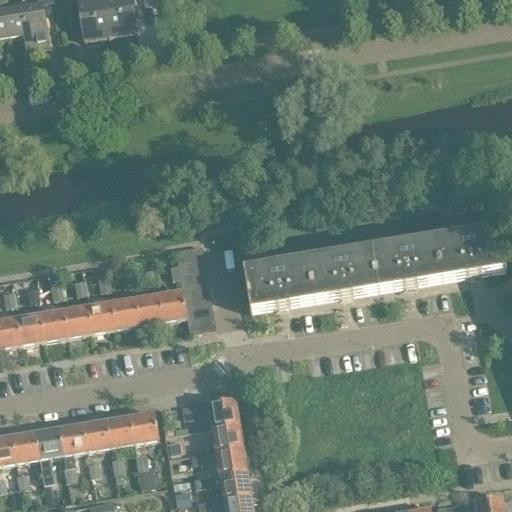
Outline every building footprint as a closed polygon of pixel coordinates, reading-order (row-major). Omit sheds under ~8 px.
[(82,18),(86,44),(112,40),(105,0),(81,0),(80,0),(79,0),(66,0),(70,20),(82,18)] [(138,36),(133,10),(145,8),(143,0),(105,0),(112,40),(138,36)] [(51,51),(44,7),(5,13),(10,41),(25,38),(28,55),(51,51)] [(0,42),(10,41),(5,13),(0,14),(0,42)] [(504,252),(501,233),(499,233),(499,234),(247,275),(247,274),(245,274),(250,307),(251,310),(252,317),(253,317),(253,314),(279,310),(288,309),(335,301),(358,297),(400,291),(423,286),(470,279),(479,277),(506,273),(506,275),(508,275),(504,252)] [(203,250),(177,254),(179,266),(205,262),(203,250)] [(181,278),(207,274),(205,262),(179,266),(180,269),(181,278)] [(182,283),(181,278),(180,269),(171,270),(174,284),(182,283)] [(156,273),(147,274),(149,288),(158,287),(156,273)] [(183,290),(209,286),(207,274),(181,278),(182,283),(183,290)] [(127,292),(135,290),(133,276),(124,278),(127,292)] [(60,277),(51,278),(53,289),(62,288),(60,277)] [(103,296),(111,294),(109,280),(100,282),(103,296)] [(79,299),(88,298),(85,284),(77,285),(79,299)] [(209,286),(183,290),(184,295),(185,302),(211,298),(209,286)] [(55,303),(64,302),(62,288),(53,289),(55,303)] [(31,307),(40,306),(38,292),(29,293),(31,307)] [(160,298),(164,326),(188,322),(187,314),(185,302),(184,295),(160,298)] [(8,311),(17,310),(15,296),(6,297),(8,311)] [(136,302),(141,330),(164,326),(160,298),(136,302)] [(211,298),(185,302),(187,314),(213,309),(211,298)] [(113,306),(117,334),(141,330),(136,302),(113,306)] [(89,310),(93,338),(117,334),(113,306),(89,310)] [(187,314),(188,322),(189,326),(215,321),(213,309),(187,314)] [(65,314),(70,341),(93,338),(89,310),(65,314)] [(42,318),(46,345),(70,341),(65,314),(42,318)] [(18,322),(22,349),(46,345),(42,318),(18,322)] [(191,338),(217,333),(215,321),(189,326),(191,338)] [(0,352),(22,349),(18,322),(0,324),(0,352)] [(236,402),(209,407),(213,431),(240,427),(236,402)] [(185,422),(201,419),(199,409),(183,411),(185,422)] [(160,444),(156,416),(131,420),(136,448),(160,444)] [(108,424),(112,452),(136,448),(131,420),(108,424)] [(84,428),(88,456),(112,452),(108,424),(84,428)] [(217,455),(244,450),(240,427),(213,431),(217,455)] [(79,485),(75,458),(88,456),(84,428),(60,432),(65,460),(69,487),(79,485)] [(52,462),(65,460),(60,432),(37,436),(41,464),(45,489),(56,487),(52,462)] [(189,444),(202,442),(201,433),(187,436),(189,444)] [(13,440),(17,467),(41,464),(37,436),(13,440)] [(0,470),(17,467),(13,440),(0,442),(0,470)] [(180,445),(169,447),(171,459),(182,457),(180,445)] [(221,478),(248,474),(244,450),(217,455),(221,478)] [(205,456),(191,458),(193,469),(207,466),(205,456)] [(150,472),(147,458),(138,459),(143,492),(157,490),(154,471),(150,472)] [(114,464),(116,478),(125,476),(123,462),(114,464)] [(91,468),(93,481),(101,480),(99,466),(91,468)] [(195,483),(197,491),(222,487),(225,502),(252,498),(248,474),(221,478),(195,483)] [(28,478),(19,479),(22,493),(30,491),(28,478)] [(176,498),(178,510),(192,507),(190,495),(176,498)] [(199,506),(200,511),(254,511),(252,498),(225,502),(199,506)] [(504,511),(503,500),(476,504),(477,511),(504,511)]
